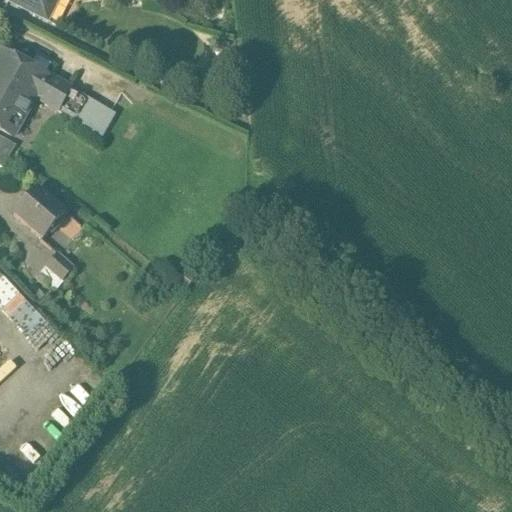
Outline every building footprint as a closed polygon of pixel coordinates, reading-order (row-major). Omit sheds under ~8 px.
[(6,0),(6,1),(47,22),(57,0),(6,0)] [(2,53),(0,56),(0,132),(13,140),(35,100),(48,76),(46,75),(45,77),(2,53)] [(71,90),(48,76),(35,100),(57,113),(71,90)] [(110,112),(71,90),(57,113),(80,126),(79,128),(100,141),(112,120),(107,117),(110,112)] [(16,148),(0,139),(0,169),(2,171),(16,148)] [(37,190),(14,217),(43,242),(65,215),(37,190)] [(71,240),(82,230),(70,216),(59,226),(71,240)] [(57,257),(47,270),(62,283),(73,271),(57,257)]
